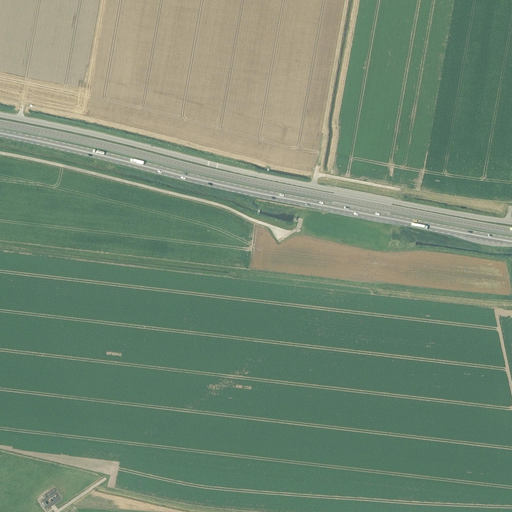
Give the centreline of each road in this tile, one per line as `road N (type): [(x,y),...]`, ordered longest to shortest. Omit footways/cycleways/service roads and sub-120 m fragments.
road 1 (unclassified): [(511,222),(261,176),(0,115)]
road 2 (track): [(0,242),(511,297)]
road 3 (primary): [(251,192),(511,243)]
road 4 (primary): [(511,240),(251,192)]
road 5 (primary): [(251,192),(0,133)]
road 6 (track): [(0,249),(231,276),(240,270)]
road 7 (track): [(511,278),(507,260),(378,250),(294,229)]
road 8 (track): [(313,186),(346,0)]
road 9 (track): [(372,286),(511,306)]
road 10 (track): [(222,511),(94,486)]
